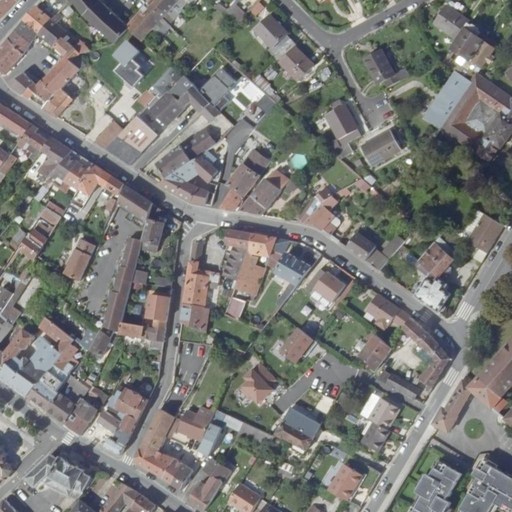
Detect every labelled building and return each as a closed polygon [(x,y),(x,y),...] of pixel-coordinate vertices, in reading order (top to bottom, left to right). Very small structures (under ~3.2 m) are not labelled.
[(0,0),(0,15),(14,0),(0,0)] [(74,0),(83,12),(115,43),(131,26),(105,2),(102,0),(74,0)] [(182,0),(154,0),(131,26),(145,42),(171,13),(182,0)] [(256,17),(264,7),(256,0),(248,10),(256,17)] [(356,0),(349,0),(355,11),(361,8),(356,0)] [(459,67),(455,72),(464,78),(470,82),(476,73),(485,60),(489,64),(493,57),(489,54),(493,47),(484,41),(484,39),(483,38),(482,37),(475,32),(478,29),(474,26),(475,23),(470,20),(467,21),(463,18),(464,16),(440,0),(439,0),(427,17),(452,35),(445,45),(448,47),(449,46),(465,57),(459,67)] [(235,24),(245,13),(233,3),(227,10),(218,3),(214,8),(224,15),(235,24)] [(24,20),(40,33),(53,17),(48,13),(46,15),(37,7),(35,6),(24,20)] [(275,55),(291,38),(280,29),(281,28),(264,10),(249,26),(267,43),(264,46),(274,55),(275,55)] [(53,17),(40,33),(39,34),(55,47),(68,33),(56,23),(58,21),(53,17)] [(39,34),(40,33),(24,20),(16,30),(32,44),(39,34)] [(484,41),(493,47),(497,42),(478,29),(475,32),(482,37),(483,38),(484,39),(484,41)] [(25,53),(32,44),(16,30),(9,38),(25,53)] [(68,33),(55,47),(63,54),(61,57),(63,60),(67,56),(74,63),(80,56),(83,53),(76,47),(67,39),(70,35),(68,33)] [(202,60),(214,48),(222,40),(215,33),(209,39),(207,37),(203,41),(206,43),(202,47),(199,44),(192,51),(202,60)] [(79,43),(70,35),(67,39),(76,47),(79,43)] [(25,53),(9,38),(0,49),(0,68),(6,74),(18,60),(25,53)] [(296,44),(291,38),(275,55),(280,60),(279,61),(299,80),(314,64),(294,46),(296,44)] [(131,87),(142,75),(136,70),(140,66),(132,59),(139,51),(124,39),(110,55),(119,62),(111,71),(131,87)] [(92,51),(96,49),(92,45),(90,48),(82,41),(79,43),(76,47),(83,53),(92,51)] [(180,44),(176,49),(182,54),(186,49),(180,44)] [(383,80),(387,87),(398,81),(394,74),(381,50),(364,59),(377,84),(383,80)] [(439,52),(436,57),(438,60),(449,68),(454,62),(439,52)] [(67,56),(63,60),(43,81),(58,95),(50,104),(46,109),(59,118),(75,99),(74,98),(64,89),(73,79),(75,81),(81,75),(78,73),(88,63),(80,56),(74,63),(67,56)] [(172,65),(167,71),(173,77),(179,70),(172,65)] [(187,77),(179,70),(173,77),(179,82),(177,85),(175,84),(172,84),(169,86),(160,78),(150,89),(156,95),(159,92),(165,97),(154,111),(169,125),(192,102),(202,112),(212,102),(187,77)] [(272,82),(278,75),(273,70),(267,78),(272,82)] [(422,116),(439,128),(470,82),(464,78),(463,78),(452,71),(437,94),(422,116)] [(26,74),(32,80),(34,78),(28,72),(26,74)] [(25,73),(12,83),(15,88),(25,95),(32,87),(36,84),(32,80),(26,74),(25,73)] [(487,164),(499,145),(501,146),(511,129),(511,98),(483,78),(476,73),(470,82),(439,128),(482,157),(480,159),(487,164)] [(257,77),(255,84),(264,87),(267,81),(257,77)] [(58,95),(43,81),(38,86),(34,89),(35,90),(50,104),(58,95)] [(35,90),(34,89),(32,87),(25,95),(30,98),(32,95),(31,94),(35,90)] [(156,95),(150,89),(141,100),(147,106),(147,105),(157,95),(156,95)] [(159,92),(156,95),(157,95),(147,105),(154,111),(165,97),(159,92)] [(0,121),(23,137),(32,124),(0,102),(0,121)] [(212,102),(202,112),(212,121),(221,112),(212,102)] [(255,122),(264,112),(252,102),(243,113),(255,122)] [(349,144),(362,136),(359,130),(356,131),(342,106),(324,117),(337,141),(338,141),(342,148),(349,144)] [(146,123),(138,116),(130,125),(126,129),(107,149),(131,165),(143,152),(130,141),(138,133),(146,123)] [(126,129),(130,125),(121,117),(118,121),(126,129)] [(118,121),(98,143),(107,149),(126,129),(118,121)] [(159,134),(146,123),(138,133),(150,144),(159,134)] [(34,153),(38,156),(50,141),(35,132),(38,128),(32,124),(23,137),(28,141),(32,144),(31,146),(36,150),(34,153)] [(159,165),(167,179),(195,159),(203,154),(211,148),(216,145),(218,143),(206,130),(184,145),(159,165)] [(150,144),(138,133),(130,141),(143,152),(150,144)] [(389,133),(360,149),(370,167),(399,151),(389,133)] [(435,157),(445,142),(434,135),(424,150),(435,157)] [(50,141),(44,150),(52,156),(40,171),(49,178),(72,150),(64,144),(53,138),(50,141)] [(353,153),(349,144),(342,148),(333,153),(341,160),(353,153)] [(246,198),(273,161),(256,148),(229,184),(235,188),(234,189),(246,198)] [(0,170),(9,157),(10,157),(0,149),(0,170)] [(72,150),(49,178),(63,188),(64,186),(85,157),(72,150)] [(0,170),(0,183),(1,184),(18,159),(12,154),(10,157),(9,157),(0,170)] [(197,176),(211,186),(221,170),(203,154),(195,159),(196,172),(199,174),(197,176)] [(95,164),(85,157),(64,186),(68,188),(71,185),(79,190),(81,187),(95,164)] [(190,201),(213,206),(217,199),(214,195),(188,186),(197,176),(199,174),(196,172),(195,159),(167,179),(160,184),(190,201)] [(106,171),(95,164),(81,187),(93,194),(100,182),(106,171)] [(106,186),(112,175),(106,171),(100,182),(106,186)] [(120,195),(125,183),(112,175),(106,186),(120,195)] [(283,188),(287,184),(277,176),(272,183),(282,190),(283,188)] [(365,190),(370,185),(360,176),(345,185),(351,190),(358,184),(365,190)] [(266,178),(241,211),(263,215),(282,190),(272,183),(266,178)] [(301,180),(301,179),(289,181),(287,184),(283,188),(290,193),(301,180)] [(42,186),(32,197),(38,202),(48,191),(42,186)] [(323,206),(332,195),(333,194),(325,186),(313,198),(299,222),(307,224),(323,206)] [(247,199),(246,198),(234,189),(221,207),(221,209),(235,211),(236,210),(238,210),(247,199)] [(77,193),(73,201),(84,208),(89,200),(77,193)] [(318,226),(332,236),(337,229),(330,223),(336,216),(331,211),(339,201),(332,195),(323,206),(307,224),(318,226)] [(104,211),(110,214),(116,201),(113,200),(114,197),(112,196),(104,211)] [(67,210),(53,202),(49,207),(64,216),(67,210)] [(49,207),(44,213),(61,222),(63,217),(64,216),(49,207)] [(485,213),(477,208),(465,228),(460,225),(456,226),(454,230),(455,233),(468,241),(485,213)] [(97,225),(104,228),(110,214),(104,211),(97,225)] [(488,253),(505,225),(502,223),(503,221),(496,217),(495,218),(485,213),(468,241),(479,247),(488,253)] [(146,234),(143,247),(159,251),(161,244),(166,223),(150,219),(150,221),(146,234)] [(408,235),(416,226),(411,221),(403,231),(408,235)] [(219,230),(228,241),(230,234),(226,232),(231,230),(223,228),(219,230)] [(36,230),(30,238),(46,247),(54,232),(52,231),(48,237),(36,230)] [(128,282),(129,280),(144,233),(135,230),(119,279),(128,282)] [(226,232),(230,234),(228,241),(231,246),(223,266),(225,267),(225,275),(229,277),(225,286),(228,289),(235,292),(236,289),(256,297),(267,268),(258,266),(262,255),(271,257),(278,238),(231,230),(226,232)] [(348,248),(367,261),(377,247),(359,233),(348,248)] [(389,259),(403,241),(395,235),(381,253),(389,259)] [(429,270),(438,277),(443,271),(449,264),(453,259),(451,256),(455,251),(447,244),(437,236),(417,260),(421,263),(429,270)] [(30,238),(29,237),(21,249),(38,260),(40,257),(46,247),(30,238)] [(75,278),(81,281),(96,244),(82,237),(67,274),(75,278)] [(212,309),(217,309),(222,274),(198,270),(199,262),(202,262),(206,237),(202,239),(199,241),(193,244),(185,303),(206,307),(212,309)] [(275,270),(293,240),(278,238),(271,257),(269,264),(272,265),(271,268),(275,270)] [(483,262),(488,253),(479,247),(477,249),(479,251),(475,257),(483,262)] [(371,264),(380,271),(389,259),(381,253),(380,252),(371,264)] [(286,294),(289,296),(299,283),(311,267),(288,253),(278,272),(292,282),(287,289),(288,291),(286,294)] [(416,296),(440,313),(442,310),(443,310),(446,305),(445,304),(450,293),(444,289),(446,285),(438,277),(429,270),(421,263),(418,266),(427,275),(416,296)] [(449,264),(443,271),(445,273),(448,273),(451,269),(451,266),(449,264)] [(310,297),(316,290),(327,275),(320,269),(303,291),(310,297)] [(460,269),(453,284),(460,288),(468,272),(460,269)] [(8,270),(4,276),(15,283),(21,287),(25,280),(8,270)] [(136,272),(134,281),(144,282),(146,274),(136,272)] [(327,275),(316,290),(332,302),(346,284),(329,272),(327,275)] [(158,284),(172,286),(174,278),(159,276),(158,284)] [(107,303),(127,308),(134,282),(129,280),(128,282),(119,279),(107,303)] [(21,287),(15,283),(10,292),(15,295),(21,287)] [(4,288),(0,293),(0,313),(2,315),(9,304),(15,295),(10,292),(4,288)] [(155,327),(166,329),(171,296),(152,294),(149,315),(156,316),(155,327)] [(406,329),(413,318),(381,296),(370,311),(382,321),(380,324),(380,325),(388,331),(391,327),(392,327),(392,326),(396,322),(406,329)] [(110,342),(113,344),(117,347),(117,344),(120,334),(123,322),(127,308),(107,303),(93,328),(100,334),(103,336),(105,333),(112,340),(110,342)] [(208,327),(212,309),(206,307),(185,303),(182,320),(202,331),(203,326),(208,327)] [(9,304),(2,315),(6,318),(11,311),(15,314),(18,310),(9,304)] [(0,332),(1,331),(10,322),(6,318),(2,315),(0,317),(0,332)] [(10,363),(0,374),(29,396),(42,380),(51,370),(56,363),(73,344),(76,339),(49,317),(42,327),(62,342),(58,347),(44,336),(38,343),(41,345),(30,359),(27,357),(25,360),(18,354),(22,349),(26,349),(36,337),(27,329),(12,346),(4,355),(12,362),(10,364),(10,363)] [(421,380),(432,389),(436,383),(434,382),(450,358),(434,339),(425,330),(415,320),(413,318),(406,329),(416,340),(418,342),(436,359),(427,372),(421,380)] [(22,319),(19,323),(23,326),(27,329),(30,325),(27,323),(22,319)] [(0,332),(0,374),(10,363),(10,364),(12,362),(4,355),(12,346),(10,344),(2,354),(0,352),(0,344),(16,326),(10,322),(1,331),(0,332)] [(163,348),(165,341),(166,329),(155,327),(145,326),(123,322),(120,334),(143,338),(143,339),(148,339),(152,340),(151,347),(163,348)] [(8,342),(10,344),(12,346),(27,329),(23,326),(8,342)] [(82,344),(91,352),(91,351),(100,334),(93,328),(90,326),(82,344)] [(299,328),(282,351),(299,363),(305,354),(309,357),(319,342),(299,328)] [(373,339),(369,345),(385,358),(393,349),(376,335),(371,331),(368,336),(373,339)] [(103,336),(110,342),(112,340),(105,333),(103,336)] [(100,334),(91,351),(103,357),(110,342),(103,336),(100,334)] [(237,350),(245,353),(254,342),(248,337),(237,350)] [(468,382),(474,387),(500,412),(509,402),(503,397),(511,386),(511,340),(477,380),(473,377),(468,382)] [(56,363),(70,374),(75,366),(70,361),(80,349),(73,344),(56,363)] [(385,358),(369,345),(360,356),(371,364),(369,366),(375,370),(385,358)] [(162,358),(136,353),(133,358),(161,363),(162,358)] [(272,387),(278,380),(259,362),(236,386),(256,406),(273,389),(272,387)] [(51,370),(66,381),(70,374),(56,363),(51,370)] [(70,374),(74,377),(79,369),(75,366),(70,374)] [(42,380),(58,393),(66,381),(51,370),(42,380)] [(385,371),(380,379),(388,384),(393,376),(385,371)] [(408,395),(414,385),(395,373),(393,376),(388,384),(408,395)] [(77,379),(77,383),(72,382),(71,389),(86,391),(87,380),(77,379)] [(433,426),(435,428),(446,434),(455,418),(454,417),(474,387),(468,382),(465,379),(445,411),(443,410),(433,426)] [(48,410),(59,395),(58,393),(42,380),(29,396),(48,410)] [(122,386),(119,384),(110,400),(113,402),(122,386)] [(408,395),(416,400),(422,390),(414,385),(408,395)] [(95,388),(94,390),(90,395),(96,400),(100,392),(95,388)] [(113,402),(110,400),(108,405),(121,412),(127,416),(128,414),(139,420),(148,400),(126,388),(117,404),(113,402)] [(100,392),(96,400),(103,406),(108,398),(100,392)] [(374,393),(362,413),(370,418),(382,398),(374,393)] [(74,409),(75,406),(59,395),(48,410),(65,423),(70,417),(74,409)] [(317,407),(326,412),(333,400),(323,395),(317,407)] [(91,406),(83,398),(81,397),(75,406),(74,409),(90,421),(97,410),(91,406)] [(370,418),(374,421),(389,429),(393,422),(391,421),(399,408),(382,398),(370,418)] [(165,400),(142,446),(151,452),(159,440),(163,442),(166,436),(168,431),(175,416),(168,412),(172,404),(165,400)] [(181,409),(172,404),(168,412),(175,416),(181,409)] [(214,418),(217,411),(203,404),(200,411),(191,407),(182,427),(205,438),(213,421),(214,418)] [(121,412),(108,405),(106,408),(107,409),(119,416),(120,414),(121,412)] [(313,436),(324,421),(306,411),(304,413),(295,408),(287,421),(278,434),(295,443),(297,437),(309,443),(313,436)] [(401,409),(399,408),(391,421),(393,422),(401,409)] [(85,428),(90,421),(74,409),(70,417),(85,428)] [(246,422),(269,433),(272,428),(233,409),(231,414),(246,422)] [(114,417),(105,411),(99,422),(117,433),(123,423),(114,417)] [(128,414),(127,416),(126,417),(123,423),(117,433),(122,436),(120,440),(127,444),(139,420),(128,414)] [(81,435),(85,428),(70,417),(65,423),(80,434),(81,435)] [(223,426),(213,421),(205,438),(198,452),(198,454),(203,456),(206,451),(210,454),(223,426)] [(379,451),(391,430),(389,429),(374,421),(362,442),(379,451)] [(274,439),(276,436),(269,433),(246,422),(241,431),(266,443),(269,437),(274,439)] [(297,437),(295,443),(306,448),(309,443),(297,437)] [(110,438),(105,447),(122,455),(127,444),(120,440),(118,443),(110,438)] [(151,452),(143,467),(172,484),(184,463),(183,462),(178,458),(160,450),(163,442),(159,440),(151,452)] [(0,480),(1,479),(3,480),(4,479),(4,477),(5,477),(7,476),(9,478),(10,477),(9,475),(10,473),(12,472),(14,472),(15,470),(12,469),(13,467),(12,465),(15,464),(13,462),(11,463),(6,460),(7,458),(7,456),(8,455),(7,452),(5,453),(2,449),(4,447),(2,445),(1,447),(0,446),(0,480)] [(151,452),(142,446),(135,462),(143,467),(151,452)] [(332,449),(330,454),(342,459),(344,454),(332,449)] [(70,494),(78,499),(94,481),(90,479),(91,476),(84,472),(85,470),(61,456),(60,459),(52,454),(27,478),(35,486),(43,479),(47,482),(47,483),(69,495),(70,494)] [(223,462),(214,456),(206,469),(214,474),(215,475),(223,462)] [(511,511),(511,473),(483,456),(473,471),(478,475),(457,511),(511,511)] [(452,511),(455,508),(450,505),(453,500),(449,498),(463,473),(439,458),(435,465),(430,473),(429,473),(417,492),(421,494),(408,511),(452,511)] [(224,463),(223,462),(215,475),(224,480),(231,467),(224,463)] [(330,489),(350,498),(365,473),(346,462),(330,489)] [(184,463),(172,484),(182,489),(194,470),(192,469),(184,463)] [(202,481),(190,499),(205,510),(224,480),(215,475),(214,474),(207,484),(202,481)] [(131,511),(145,496),(140,493),(123,483),(99,511),(97,511),(82,501),(81,502),(73,511),(72,511),(131,511)] [(241,484),(228,502),(243,511),(251,511),(261,497),(241,484)] [(54,511),(66,511),(70,508),(78,499),(70,494),(69,495),(54,511)] [(145,496),(131,511),(157,511),(161,507),(154,502),(145,496)] [(17,511),(6,498),(0,504),(0,511),(17,511)] [(70,508),(73,511),(81,502),(78,499),(70,508)] [(280,511),(268,503),(262,511),(280,511)] [(358,511),(363,505),(358,503),(352,511),(358,511)]
